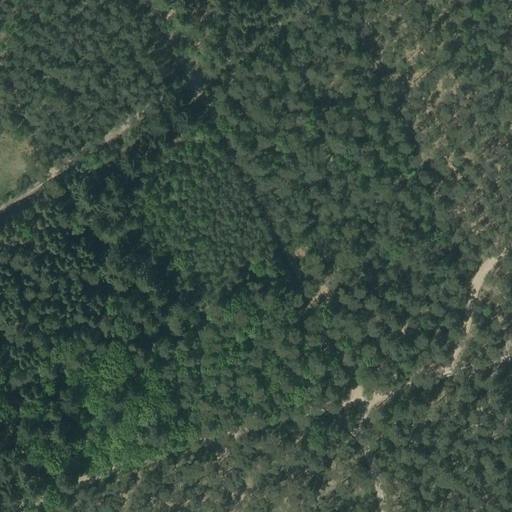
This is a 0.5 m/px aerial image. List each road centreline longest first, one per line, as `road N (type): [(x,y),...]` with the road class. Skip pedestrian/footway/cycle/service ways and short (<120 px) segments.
road 1 (track): [(153,0),(347,365),(381,511)]
road 2 (track): [(0,508),(201,442),(511,356)]
road 3 (track): [(348,0),(484,240),(511,346)]
road 4 (track): [(0,207),(317,0)]
road 5 (track): [(436,378),(460,338),(483,267),(511,245)]
